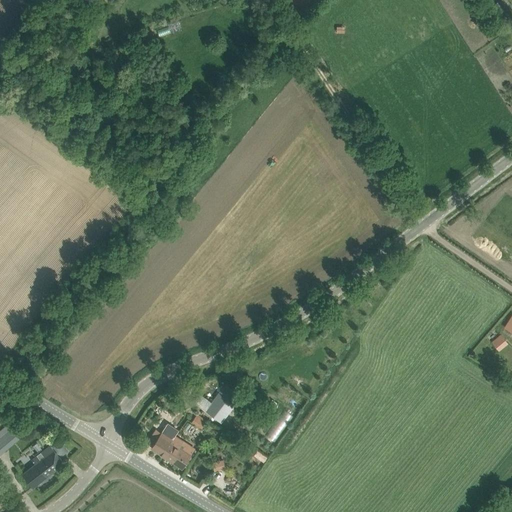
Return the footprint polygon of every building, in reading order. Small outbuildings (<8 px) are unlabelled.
[(500,327),(511,333),(511,314),(508,312),(500,327)] [(479,352),(485,360),(507,342),(501,335),(479,352)] [(206,410),(221,421),(241,396),(226,384),(206,410)] [(157,414),(165,419),(168,413),(160,409),(157,414)] [(198,415),(192,423),(201,429),(207,421),(198,415)] [(18,422),(0,437),(0,453),(26,431),(18,422)] [(152,447),(166,457),(173,446),(169,444),(170,442),(170,443),(174,437),(178,431),(167,424),(152,447)] [(173,446),(166,457),(182,467),(191,455),(179,447),(183,441),(177,437),(176,438),(174,437),(170,443),(170,442),(169,444),(173,446)] [(22,474),(32,487),(64,462),(52,447),(33,461),(35,464),(22,474)] [(217,471),(229,468),(226,458),(214,461),(217,471)]
